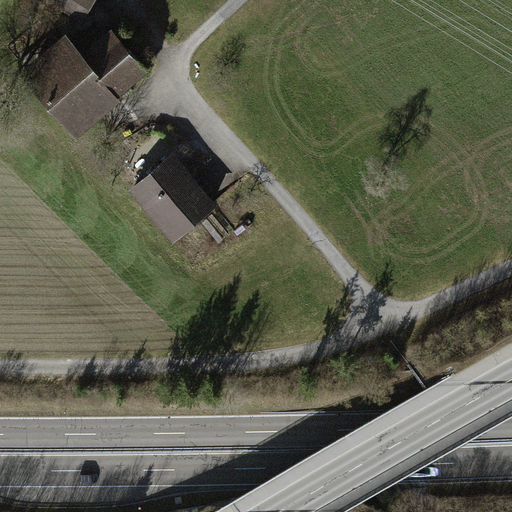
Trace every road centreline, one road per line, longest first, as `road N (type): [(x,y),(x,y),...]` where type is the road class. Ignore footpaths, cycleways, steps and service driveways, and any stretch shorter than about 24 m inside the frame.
road 1 (unclassified): [(511,269),(303,353),(212,365),(0,365)]
road 2 (trunk): [(511,424),(0,435)]
road 3 (trunk): [(0,471),(511,461)]
road 4 (track): [(238,0),(185,51),(183,86),(384,325)]
road 5 (tertiary): [(280,511),(511,379)]
